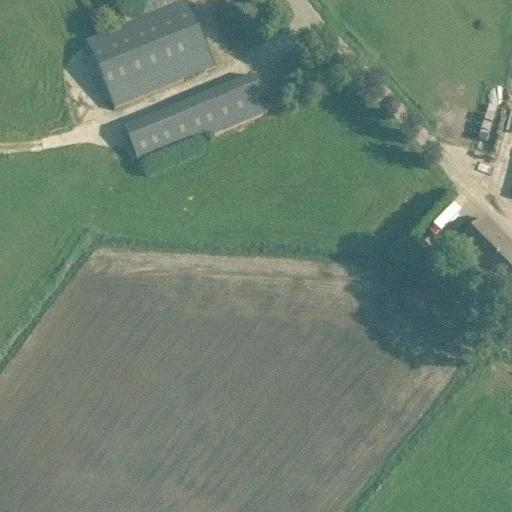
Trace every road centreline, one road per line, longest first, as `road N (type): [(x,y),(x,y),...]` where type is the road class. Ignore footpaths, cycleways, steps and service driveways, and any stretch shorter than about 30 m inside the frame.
road 1 (unclassified): [(315,23),(196,90),(109,124),(67,139),(0,146)]
road 2 (unclassified): [(511,229),(403,128),(315,23)]
